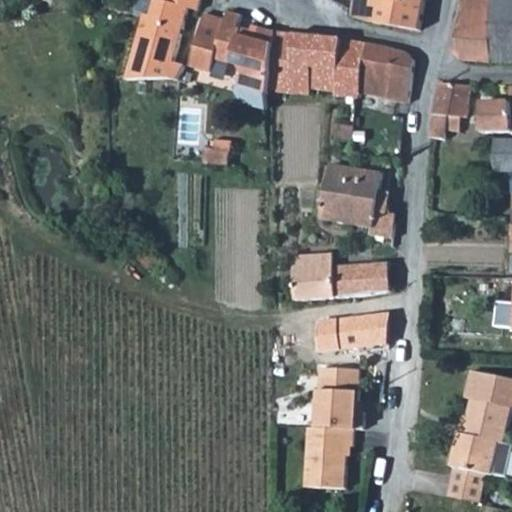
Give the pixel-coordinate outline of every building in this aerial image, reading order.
[(136,39),(125,77),(140,73),(177,78),(182,65),(174,62),(190,5),(201,8),(202,0),(153,0),(150,13),(145,11),(136,39)] [(420,29),(425,0),(355,0),(354,9),(353,16),(387,24),(420,29)] [(495,62),(496,0),(465,0),(456,53),(464,60),(495,62)] [(511,0),(496,0),(495,62),(511,62),(511,0)] [(226,19),(209,12),(202,26),(188,66),(210,72),(215,57),(240,64),(246,74),(242,87),(269,94),(269,91),(273,75),(275,58),(275,42),(275,31),(252,29),(251,31),(250,39),(241,37),(242,31),(239,31),(239,28),(243,16),(227,12),(226,19)] [(273,75),(269,91),(312,94),(312,88),(313,66),(295,63),(297,34),(275,31),(275,42),(275,58),(273,75)] [(313,66),(312,88),(339,92),(339,74),(341,55),(344,39),(297,34),(295,63),(313,66)] [(362,97),(364,74),(368,43),(344,39),(341,55),(339,74),(339,92),(339,96),(356,97),(362,97)] [(391,79),(387,97),(410,101),(415,60),(409,51),(368,43),(364,74),(391,79)] [(433,128),(447,130),(459,133),(462,117),(468,117),(473,85),(442,83),(434,113),(433,128)] [(483,101),(481,132),(496,132),(511,131),(511,87),(510,87),(510,102),(483,101)] [(335,139),(340,139),(355,140),(355,125),(335,125),(335,139)] [(494,171),(511,171),(511,140),(496,140),(494,171)] [(393,239),(394,214),(375,210),(382,174),(331,166),(322,220),(371,229),(371,236),(393,239)] [(373,296),(391,292),(389,263),(296,270),(297,301),(373,296)] [(392,314),(337,319),(340,349),(388,345),(392,314)] [(353,430),(361,431),(363,414),(356,414),(360,372),(331,369),(331,371),(321,372),(316,427),(353,430)] [(511,378),(468,370),(462,398),(470,399),(464,426),(466,427),(465,434),(458,432),(448,494),(482,503),(487,474),(491,475),(497,443),(502,444),(509,407),(511,407),(511,378)] [(346,448),(352,448),(353,430),(316,427),(307,426),(303,487),(343,490),(346,448)]
